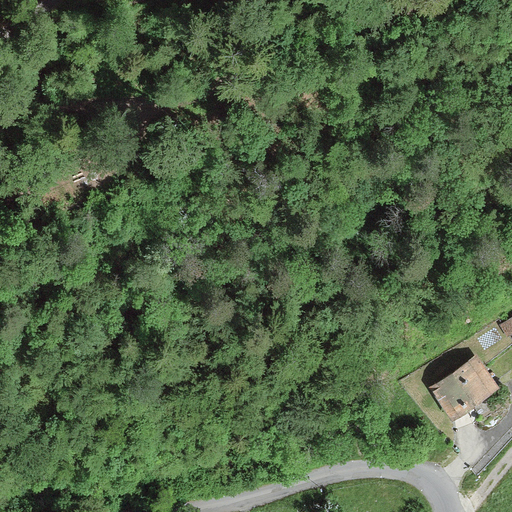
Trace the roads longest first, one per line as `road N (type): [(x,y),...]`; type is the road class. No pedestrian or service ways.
road 1 (track): [(0,110),(151,108),(257,76),(436,0)]
road 2 (residential): [(453,511),(430,474),(390,467),(306,479),(191,511)]
